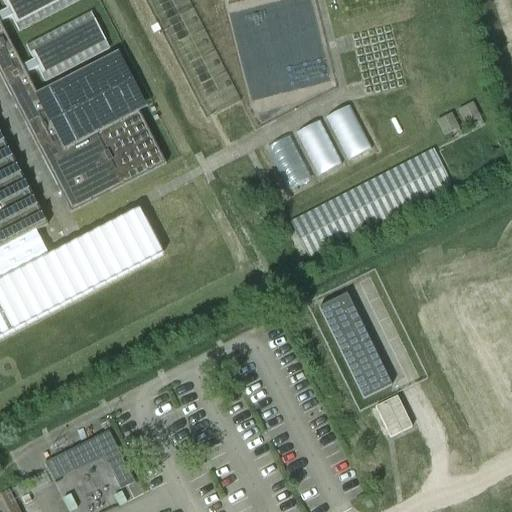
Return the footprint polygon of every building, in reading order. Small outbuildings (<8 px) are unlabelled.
[(0,0),(0,77),(70,214),(165,165),(137,112),(73,145),(64,150),(38,100),(25,75),(21,67),(0,25),(0,0)] [(0,13),(0,23),(11,17),(18,31),(80,0),(1,0),(6,10),(0,13)] [(161,30),(205,120),(209,119),(211,118),(213,117),(241,104),(188,0),(146,0),(157,23),(161,30)] [(21,67),(25,75),(37,68),(44,82),(108,49),(90,14),(26,47),(33,61),(21,67)] [(116,59),(47,95),(73,145),(137,112),(142,110),(116,59)] [(472,104),(458,111),(465,125),(479,118),(472,104)] [(326,118),(348,161),(371,149),(348,106),(326,118)] [(450,115),(436,122),(444,136),(458,129),(450,115)] [(296,133),(318,176),(341,164),(318,122),(296,133)] [(0,337),(161,255),(157,247),(138,211),(47,257),(43,249),(40,243),(34,232),(47,226),(0,135),(0,337)] [(433,150),(290,223),(309,259),(451,186),(433,150)] [(346,296),(318,309),(363,400),(390,387),(346,296)] [(396,398),(375,409),(389,439),(411,429),(396,398)] [(52,483),(102,458),(119,491),(134,484),(108,432),(43,465),(52,483)] [(0,494),(0,495),(8,511),(18,511),(8,490),(0,494)]
